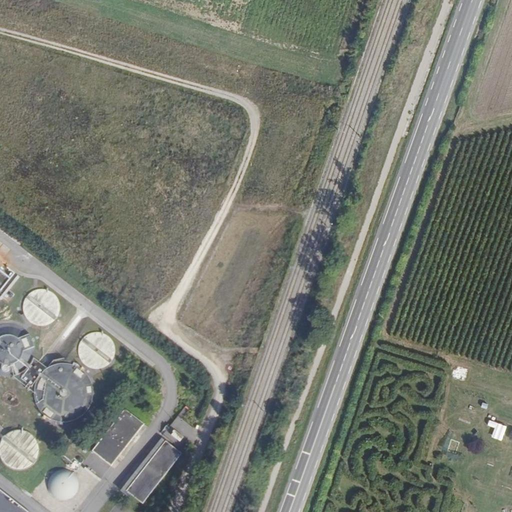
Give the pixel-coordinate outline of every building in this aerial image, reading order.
[(0,306),(18,284),(0,269),(0,306)] [(23,302),(22,309),(23,315),(26,320),(31,325),(37,328),(44,328),(50,326),(56,323),(60,317),(61,311),(61,304),(58,298),(54,293),(48,290),(42,289),(36,290),(30,292),(26,297),(23,302)] [(15,375),(23,371),(28,365),(32,358),(33,350),(31,342),(27,335),(21,329),(13,326),(5,325),(0,326),(0,375),(7,376),(15,375)] [(108,365),(112,360),(114,354),(115,348),(112,342),(108,337),(103,334),(97,332),(90,333),(85,336),(81,340),(79,345),(78,351),(79,357),(82,362),(86,366),(91,368),(97,369),(102,368),(108,365)] [(57,419),(66,420),(75,418),(83,413),(88,406),(91,397),(92,388),(89,379),(84,372),(76,367),(68,364),(58,364),(49,368),(42,374),(37,382),(35,392),(37,401),(42,410),(49,416),(57,419)] [(467,402),(462,415),(475,420),(480,407),(467,402)] [(110,466),(143,424),(124,410),(92,452),(110,466)] [(27,466),(32,462),(35,457),(36,451),(35,445),(32,439),(28,435),(22,433),(16,433),(10,434),(5,438),(2,442),(0,448),(0,454),(2,459),(5,464),(10,467),(16,469),(22,469),(27,466)] [(141,504),(180,455),(164,442),(125,492),(141,504)] [(76,493),(78,488),(78,483),(76,478),(73,474),(69,471),(64,470),(58,471),(54,473),(51,477),(49,481),(48,486),(49,491),(51,495),(55,498),(59,500),(64,500),(69,499),(73,497),(76,493)] [(17,511),(0,498),(0,511),(17,511)]
